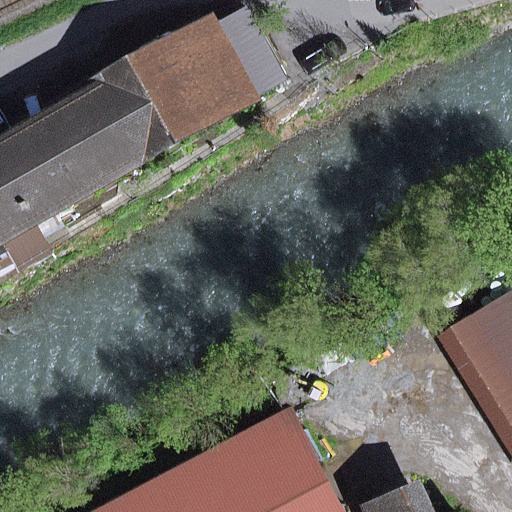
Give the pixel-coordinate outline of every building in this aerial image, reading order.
[(48,216),(288,80),(250,11),(9,147),(48,216)] [(0,257),(11,251),(5,240),(48,216),(9,147),(0,152),(0,257)] [(511,301),(460,333),(511,417),(511,301)] [(154,511),(344,511),(303,433),(154,511)] [(430,511),(416,491),(374,509),(375,511),(430,511)]
